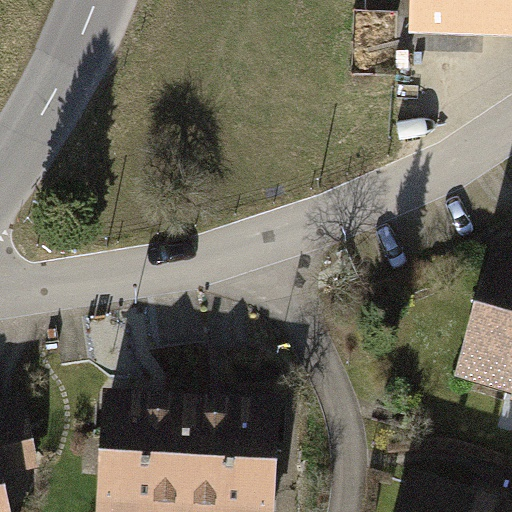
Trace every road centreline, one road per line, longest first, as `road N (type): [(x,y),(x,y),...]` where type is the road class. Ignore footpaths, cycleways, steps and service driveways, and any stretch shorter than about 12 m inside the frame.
road 1 (unclassified): [(511,126),(383,195),(264,242),(150,270),(0,290)]
road 2 (track): [(264,242),(335,386),(350,452),(346,511)]
road 3 (tertiary): [(96,0),(60,80),(0,165)]
